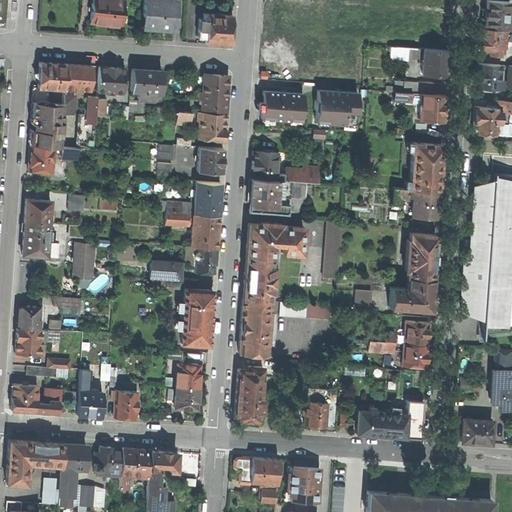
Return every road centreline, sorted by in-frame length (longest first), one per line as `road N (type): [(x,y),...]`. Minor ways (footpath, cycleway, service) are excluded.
road 1 (residential): [(435,452),(464,0)]
road 2 (residential): [(245,60),(218,437)]
road 3 (residential): [(24,42),(0,348)]
road 4 (residential): [(24,42),(245,60)]
road 5 (residential): [(0,416),(218,437)]
road 6 (residential): [(218,437),(435,452)]
